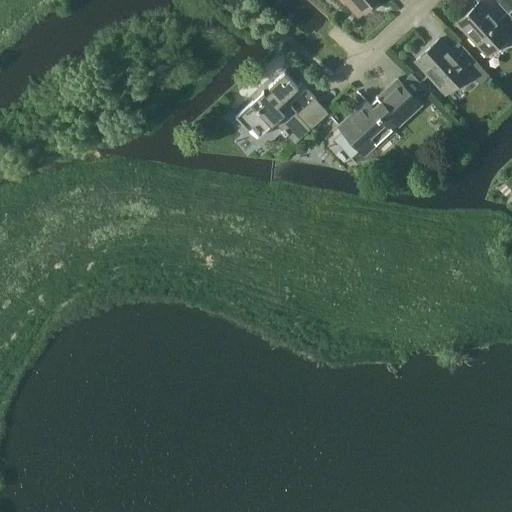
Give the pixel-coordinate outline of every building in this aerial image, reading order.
[(341,0),(344,3),(346,1),(358,14),(374,0),(341,0)] [(511,17),(508,13),(507,12),(498,20),(480,0),(457,22),(487,54),(510,33),(511,35),(511,17)] [(511,0),(499,0),(498,1),(507,12),(508,13),(511,9),(511,0)] [(415,60),(435,81),(445,93),(468,72),(480,84),(489,75),(462,46),(454,54),(439,38),(415,60)] [(302,90),(298,87),(284,71),(268,86),(271,89),(266,93),(263,90),(236,115),(233,112),(218,126),(238,147),(252,135),(260,143),(278,125),(298,147),(314,132),(301,117),(319,101),(306,87),(302,90)] [(397,78),(394,81),(369,104),(366,100),(338,125),(343,130),(333,138),(351,157),(360,148),(365,153),(375,144),(376,145),(421,104),(397,78)]
